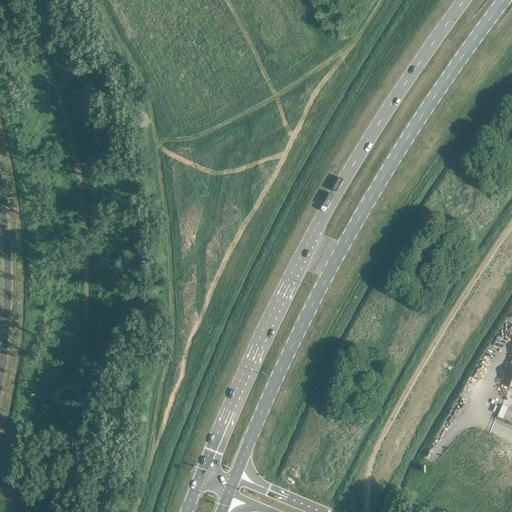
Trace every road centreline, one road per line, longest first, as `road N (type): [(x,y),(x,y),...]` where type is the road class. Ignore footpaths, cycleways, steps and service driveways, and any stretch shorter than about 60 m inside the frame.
road 1 (trunk): [(234,476),(357,219),(503,0)]
road 2 (trunk): [(463,0),(311,235),(200,474)]
road 3 (unknown): [(17,0),(39,40),(75,151),(87,271),(79,386),(49,511)]
